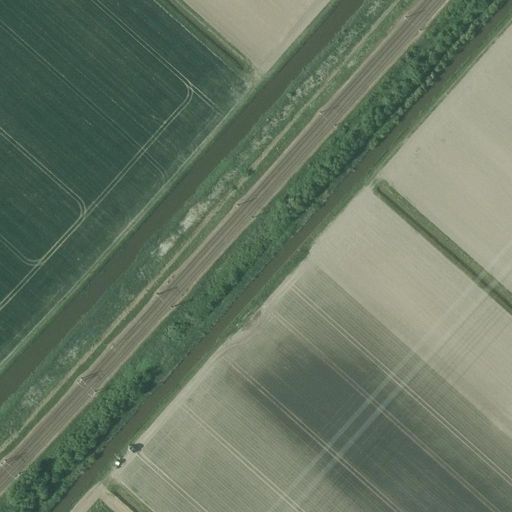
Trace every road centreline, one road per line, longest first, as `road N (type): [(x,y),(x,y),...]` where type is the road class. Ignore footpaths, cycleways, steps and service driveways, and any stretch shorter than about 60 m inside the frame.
road 1 (track): [(2,511),(46,499),(491,0)]
road 2 (track): [(0,450),(398,0)]
